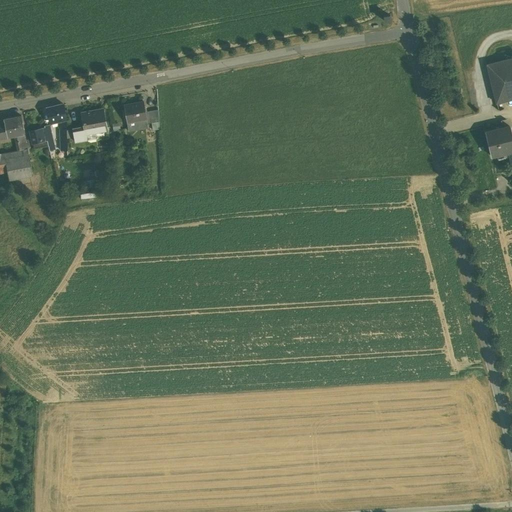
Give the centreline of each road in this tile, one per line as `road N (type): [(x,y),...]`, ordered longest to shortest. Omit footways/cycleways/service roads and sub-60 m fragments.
road 1 (tertiary): [(409,31),(511,449)]
road 2 (tertiary): [(0,107),(409,31)]
